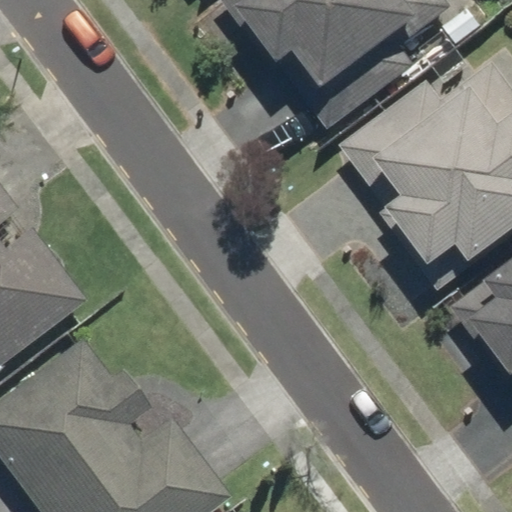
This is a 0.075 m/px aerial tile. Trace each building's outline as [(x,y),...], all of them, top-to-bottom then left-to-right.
[(439,0),(215,0),(324,141),(422,66),(410,49),(452,17),(439,0)] [(422,86),(331,153),(439,297),(511,242),(511,93),(491,66),(437,105),(422,86)] [(0,364),(78,306),(0,202),(0,364)] [(511,263),(447,313),(511,398),(511,263)] [(211,511),(221,505),(161,422),(130,445),(120,432),(147,412),(115,370),(101,381),(74,344),(0,398),(0,480),(23,511),(211,511)]
